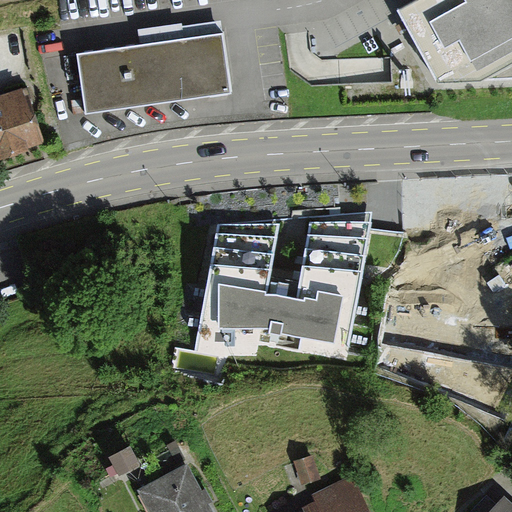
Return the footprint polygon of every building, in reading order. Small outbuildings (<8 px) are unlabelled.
[(511,0),(413,0),(399,8),(439,78),(481,78),(511,60),(511,0)] [(221,33),(72,55),(81,117),(230,95),(221,33)] [(23,92),(0,98),(0,151),(38,140),(23,92)] [(279,220),(215,223),(200,332),(348,356),(371,233),(370,220),(370,214),(310,218),(298,278),(269,272),(279,220)] [(301,480),(313,477),(308,460),(296,464),(301,480)] [(151,511),(205,511),(183,468),(140,490),(151,511)] [(294,511),(368,511),(355,484),(294,511)] [(490,511),(511,511),(511,508),(502,499),(490,511)]
